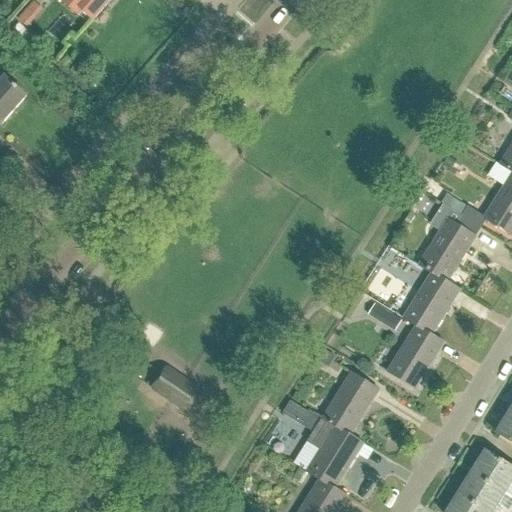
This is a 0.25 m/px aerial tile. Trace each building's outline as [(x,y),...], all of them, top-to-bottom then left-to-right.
[(66,0),(64,4),(79,17),(83,12),(93,22),(112,0),(66,0)] [(33,3),(18,19),(27,27),(42,11),(33,3)] [(0,124),(2,126),(27,99),(0,74),(0,124)] [(511,145),(500,165),(511,172),(511,145)] [(483,169),(475,178),(489,190),(497,181),(483,169)] [(442,204),(462,217),(481,228),(486,220),(511,237),(511,236),(511,176),(485,219),(467,208),(447,195),(442,204)] [(448,220),(419,266),(460,291),(461,289),(448,281),(481,228),(462,217),(456,226),(448,220)] [(470,256),(497,273),(500,267),(508,272),(511,264),(511,260),(493,249),(496,245),(482,237),(470,256)] [(432,335),(460,291),(419,266),(418,267),(424,271),(431,275),(404,319),(444,344),(445,343),(432,335)] [(375,305),(368,316),(383,326),(391,315),(375,305)] [(403,321),(406,323),(415,329),(387,373),(415,390),(444,344),(404,319),(403,321)] [(329,369),(335,357),(323,350),(316,361),(329,369)] [(189,412),(202,392),(165,367),(152,387),(189,412)] [(324,420),(363,444),(364,443),(352,436),(379,391),(352,374),(324,420)] [(511,444),(511,413),(497,435),(511,444)] [(330,438),(308,474),(348,498),(348,497),(336,489),(363,444),(324,420),(323,422),(321,421),(316,430),(330,438)] [(472,474),(506,494),(511,484),(511,468),(486,452),(472,474)] [(338,511),(348,498),(308,474),(307,475),(320,483),(302,511),(338,511)] [(486,511),(494,511),(506,494),(472,474),(459,495),(486,511)] [(486,511),(459,495),(448,511),(486,511)]
